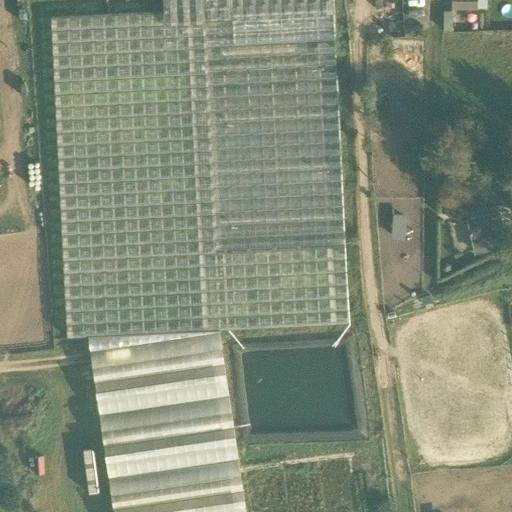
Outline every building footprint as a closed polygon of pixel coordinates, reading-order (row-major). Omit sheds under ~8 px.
[(348,324),(344,246),(216,252),(202,0),(162,0),(163,12),(50,17),(66,338),(88,337),(218,331),(348,324)] [(202,0),(216,252),(344,246),(332,14),(333,14),(332,0),(202,0)] [(400,85),(387,85),(388,108),(401,108),(400,85)] [(474,228),(478,247),(503,241),(499,222),(474,228)] [(245,511),(218,331),(88,337),(113,511),(245,511)]
